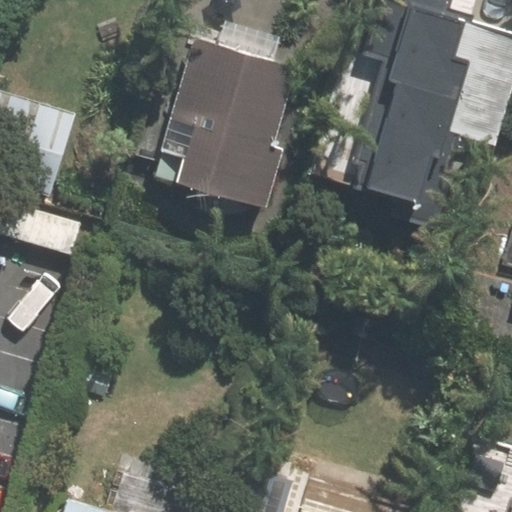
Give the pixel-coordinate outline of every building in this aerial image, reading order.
[(511,44),(467,31),(447,24),(454,0),(360,0),(302,182),(408,216),(434,136),(487,153),(511,75),(511,44)] [(280,69),(178,47),(160,132),(177,136),(165,195),(262,216),(276,152),(263,149),(280,69)] [(0,179),(51,195),(76,113),(0,90),(0,179)] [(85,511),(49,501),(45,511),(85,511)] [(323,511),(285,501),(281,511),(323,511)]
